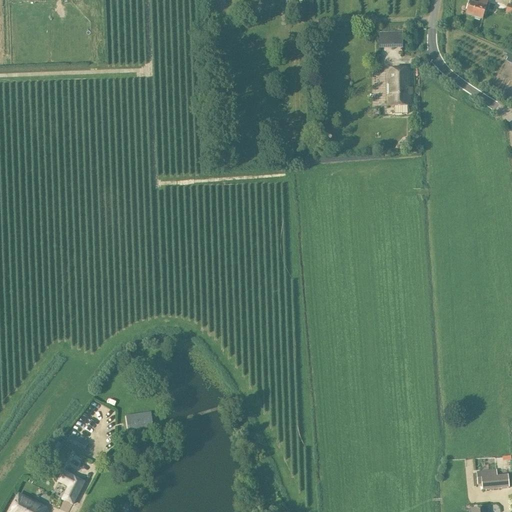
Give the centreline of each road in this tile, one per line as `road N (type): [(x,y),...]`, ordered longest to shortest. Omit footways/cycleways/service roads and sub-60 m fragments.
road 1 (track): [(278,175),(155,182),(147,0)]
road 2 (unclassified): [(507,115),(439,63),(431,42),(435,0)]
road 3 (track): [(150,70),(0,75)]
